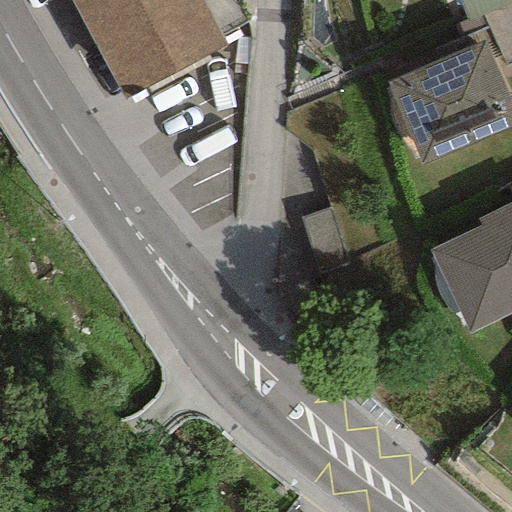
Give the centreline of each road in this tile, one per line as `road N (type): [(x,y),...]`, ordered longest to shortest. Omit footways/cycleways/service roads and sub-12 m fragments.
road 1 (tertiary): [(238,355),(148,252),(0,29)]
road 2 (residential): [(238,355),(271,0)]
road 3 (tertiary): [(414,511),(238,355)]
